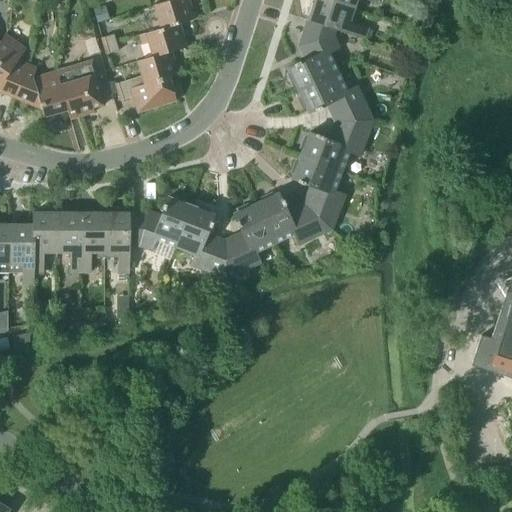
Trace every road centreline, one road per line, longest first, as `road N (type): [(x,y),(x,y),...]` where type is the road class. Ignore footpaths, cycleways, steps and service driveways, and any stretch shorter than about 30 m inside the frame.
road 1 (residential): [(0,144),(79,163),(136,152),(183,130),(218,91),(251,0)]
road 2 (tertiary): [(119,511),(0,440)]
